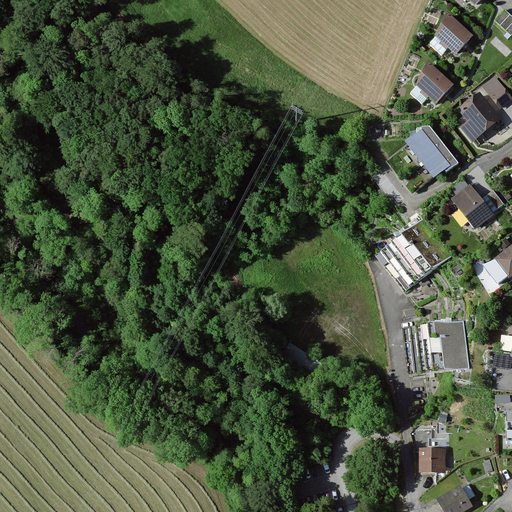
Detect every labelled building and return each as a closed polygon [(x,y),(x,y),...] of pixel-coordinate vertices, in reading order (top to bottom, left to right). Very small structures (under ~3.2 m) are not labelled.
[(483,0),(463,0),(475,10),(483,0)] [(495,24),(511,38),(511,37),(511,18),(505,12),(495,24)] [(474,38),(448,15),(435,39),(456,57),(474,38)] [(453,88),(427,65),(414,89),(436,107),(453,88)] [(499,111),(511,100),(495,79),(482,89),(499,111)] [(471,146),(502,122),(480,95),(450,118),(471,146)] [(432,185),(457,167),(429,130),(404,148),(432,185)] [(480,201),(470,187),(452,202),(475,231),(505,207),(493,191),(480,201)] [(407,291),(452,256),(424,221),(379,256),(407,291)] [(511,280),(511,279),(511,250),(496,262),(511,280)] [(410,378),(469,371),(463,323),(404,330),(410,378)] [(278,362),(312,383),(323,366),(289,345),(278,362)] [(507,401),(507,393),(496,392),(495,400),(507,401)] [(445,452),(418,452),(418,477),(445,477),(445,452)] [(436,502),(441,511),(463,511),(471,507),(468,502),(475,498),(468,488),(462,492),(459,488),(436,502)]
